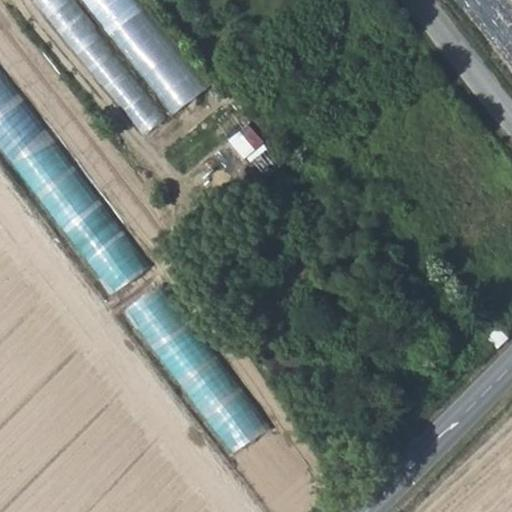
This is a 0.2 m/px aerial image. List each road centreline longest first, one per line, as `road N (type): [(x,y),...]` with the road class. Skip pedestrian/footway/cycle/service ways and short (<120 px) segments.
road 1 (secondary): [(360,511),(511,360)]
road 2 (unclassified): [(511,114),(421,0)]
